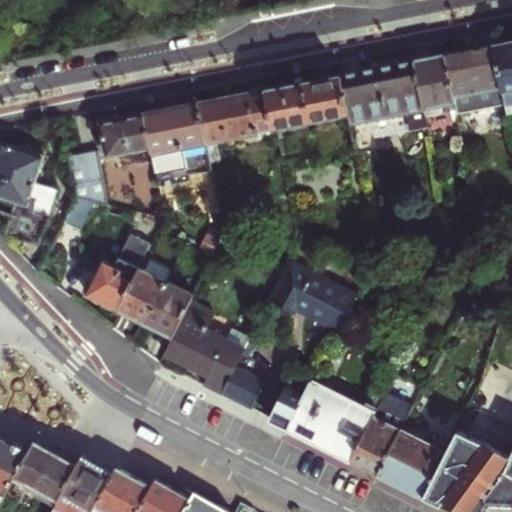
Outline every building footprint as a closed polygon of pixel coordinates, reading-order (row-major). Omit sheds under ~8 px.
[(511,39),(494,43),(507,106),(509,115),(511,114),(511,39)] [(507,106),(494,43),(470,48),(446,52),(454,97),(455,103),(456,111),(457,116),(507,106)] [(433,55),(416,58),(425,109),(455,103),(454,97),(446,52),(433,55)] [(425,109),(416,58),(375,66),(342,73),(349,112),(352,124),(389,117),(426,110),(425,109)] [(349,112),(342,73),(301,81),(267,87),(275,126),(349,112)] [(207,142),(216,140),(275,128),(275,126),(267,87),(230,94),(199,100),(207,140),(207,142)] [(191,172),(212,168),(211,161),(207,142),(207,140),(199,100),(174,105),(145,111),(152,145),(152,150),(160,186),(192,180),(191,172)] [(426,110),(427,116),(456,111),(455,103),(425,109),(426,110)] [(152,145),(145,111),(113,117),(102,119),(109,153),(152,145)] [(389,117),(352,124),(358,155),(366,154),(363,135),(391,129),(389,117)] [(56,185),(38,180),(46,151),(42,150),(38,144),(25,139),(18,143),(12,141),(4,139),(0,151),(0,192),(4,194),(6,200),(17,204),(8,233),(39,243),(56,185)] [(211,161),(220,160),(216,140),(207,142),(211,161)] [(100,150),(72,155),(79,196),(95,200),(110,204),(100,150)] [(95,200),(79,196),(67,220),(81,228),(95,200)] [(99,296),(122,308),(138,276),(143,265),(149,254),(155,240),(137,230),(121,261),(109,255),(91,292),(99,296)] [(210,232),(204,244),(216,249),(221,237),(210,232)] [(137,315),(149,321),(170,279),(176,267),(149,254),(143,265),(138,276),(122,308),(137,315)] [(289,259),(271,297),(302,313),(304,309),(310,312),(340,327),(357,292),(289,259)] [(196,292),(170,279),(149,321),(162,328),(175,335),(192,300),(196,292)] [(175,335),(167,351),(202,367),(204,361),(209,364),(214,366),(206,383),(225,392),(238,365),(247,347),(208,329),(216,312),(192,300),(175,335)] [(268,380),(238,365),(225,392),(243,400),(254,406),(268,380)] [(296,371),(274,416),(339,448),(356,456),(387,392),(388,391),(377,386),(367,405),(296,371)] [(387,392),(393,394),(393,393),(401,378),(395,376),(388,391),(387,392)] [(387,392),(356,456),(373,464),(383,470),(404,427),(410,414),(388,404),(393,394),(387,392)] [(511,449),(510,449),(461,424),(449,449),(428,492),(469,511),(487,511),(494,499),(506,499),(511,499),(511,449)] [(404,427),(383,470),(413,485),(428,492),(449,449),(404,427)] [(0,505),(15,479),(32,450),(22,445),(5,436),(0,443),(0,505)] [(32,450),(15,479),(26,485),(28,481),(60,499),(80,463),(75,461),(48,446),(38,440),(32,450)] [(84,455),(80,463),(60,499),(52,511),(92,511),(95,508),(115,471),(105,466),(84,455)] [(136,511),(137,511),(152,484),(139,477),(118,465),(115,471),(95,508),(92,511),(136,511)] [(155,477),(152,484),(137,511),(138,511),(180,511),(190,495),(185,493),(167,483),(155,477)] [(231,511),(232,510),(222,504),(194,488),(190,495),(180,511),(231,511)]
